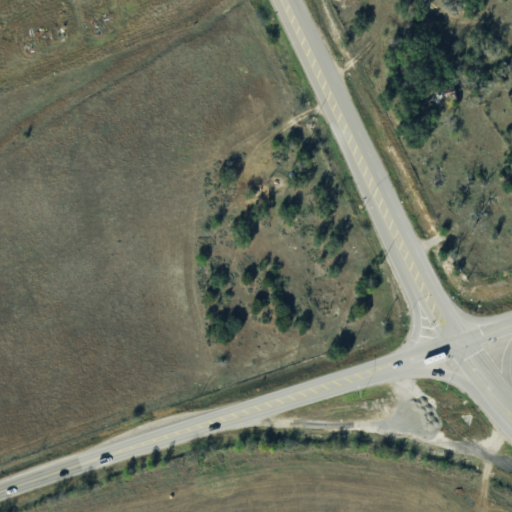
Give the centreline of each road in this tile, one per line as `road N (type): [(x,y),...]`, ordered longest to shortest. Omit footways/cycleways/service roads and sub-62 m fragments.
road 1 (primary): [(0,490),(454,340)]
road 2 (secondary): [(454,340),(346,132)]
road 3 (secondary): [(346,132),(283,0)]
road 4 (primary): [(371,369),(446,372),(504,404)]
